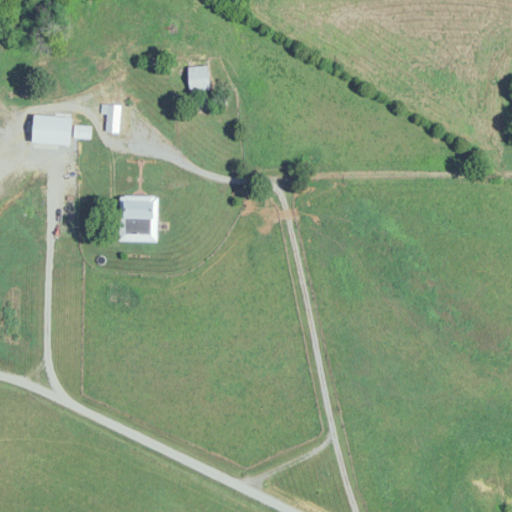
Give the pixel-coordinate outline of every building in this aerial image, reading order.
[(126,51),(81,49),(80,78),(125,80),(126,51)] [(189,60),(189,92),(210,92),(210,60),(189,60)] [(103,105),(102,114),(108,115),(106,132),(119,133),(121,107),(103,105)] [(11,137),(91,140),(92,125),(11,122),(11,137)] [(121,199),(121,241),(158,241),(158,199),(121,199)]
